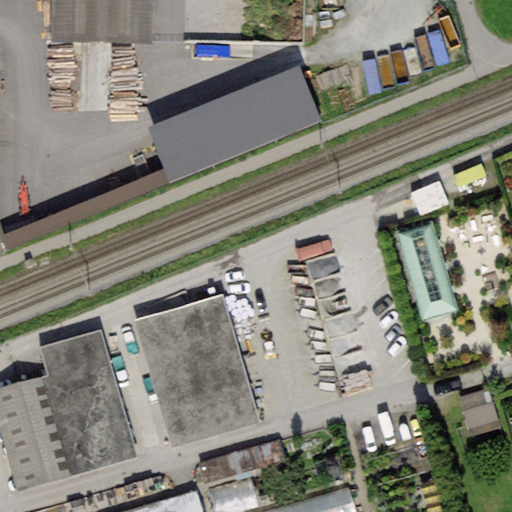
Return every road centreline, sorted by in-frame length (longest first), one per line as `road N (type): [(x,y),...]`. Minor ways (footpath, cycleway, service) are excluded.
road 1 (track): [(0,265),(511,58)]
road 2 (track): [(131,476),(511,368)]
